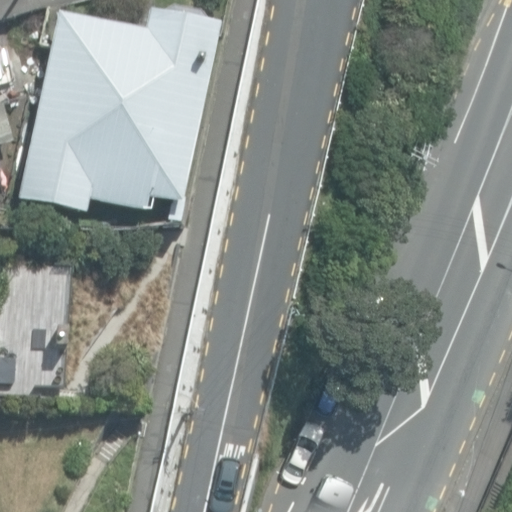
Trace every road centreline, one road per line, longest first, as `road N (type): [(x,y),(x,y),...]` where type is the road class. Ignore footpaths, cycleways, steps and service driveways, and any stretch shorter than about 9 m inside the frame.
road 1 (residential): [(202,511),(314,0)]
road 2 (secondary): [(511,162),(369,511)]
